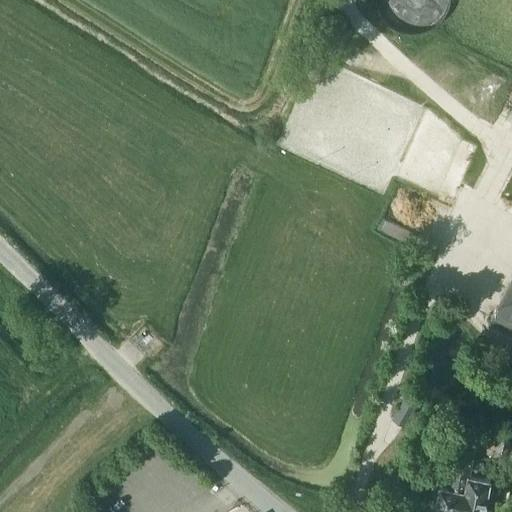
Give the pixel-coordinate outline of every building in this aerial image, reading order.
[(411,0),(391,6),(396,22),(446,6),(444,0),(411,0)] [(511,277),(492,317),(511,327),(511,277)] [(138,338),(146,346),(153,339),(145,332),(138,338)] [(405,426),(418,404),(406,397),(393,418),(405,426)] [(502,452),(506,439),(497,436),(493,449),(502,452)] [(484,511),(485,511),(491,479),(469,475),(475,445),(458,441),(448,487),(441,485),(437,503),(441,509),(453,511),(452,511),(484,511)]
